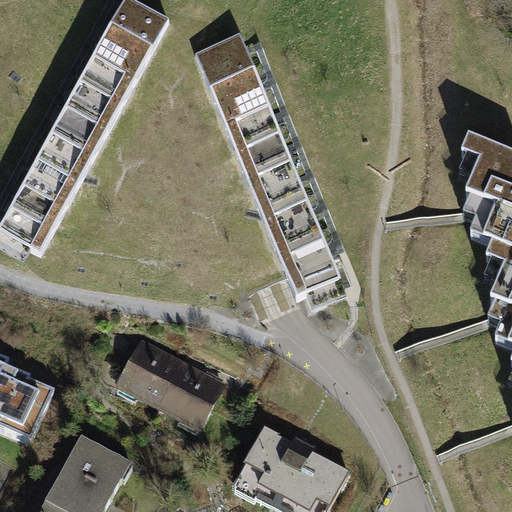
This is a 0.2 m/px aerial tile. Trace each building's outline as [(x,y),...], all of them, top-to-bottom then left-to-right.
[(166,23),(122,0),(121,0),(0,221),(0,239),(36,259),(166,23)] [(344,283),(242,40),(195,60),(298,303),(344,283)] [(511,157),(470,140),(463,157),(481,165),(465,204),(480,211),(469,239),(494,249),(511,256),(511,157)] [(511,256),(494,249),(488,264),(506,271),(489,311),(505,317),(494,345),(511,352),(511,256)] [(185,364),(143,343),(118,392),(161,413),(185,364)] [(228,385),(185,364),(161,413),(203,434),(228,385)] [(5,368),(0,365),(0,415),(9,420),(3,434),(32,447),(54,397),(2,374),(5,368)] [(293,446),(266,432),(238,484),(280,506),(291,511),(329,511),(349,475),(313,456),(316,450),(297,440),(293,446)] [(83,441),(47,508),(54,511),(107,511),(132,467),(83,441)]
